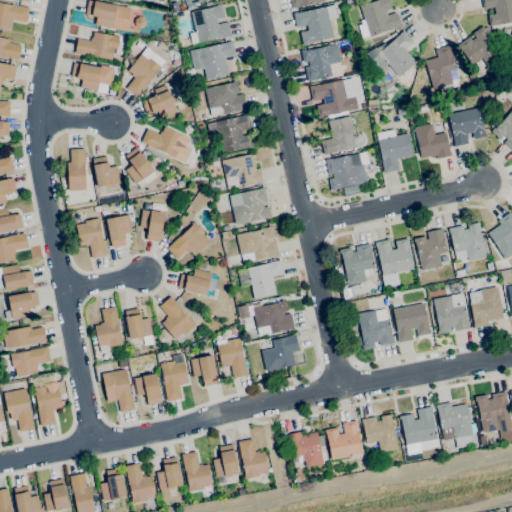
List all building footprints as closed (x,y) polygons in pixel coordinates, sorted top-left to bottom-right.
[(125,31),(111,29),(111,28),(94,25),(96,17),(91,16),(91,15),(85,14),(87,0),(94,2),(94,0),(116,4),(116,6),(130,8),(125,31)] [(291,9),(289,0),(323,0),(324,1),(299,6),(300,7),(295,8),(291,9)] [(362,38),(357,26),(362,24),(360,21),(363,19),(359,6),(376,0),(388,0),(391,8),(385,11),(387,16),(396,13),(401,26),(397,28),(397,27),(389,30),(389,29),(369,36),(369,35),(362,38)] [(489,28),(486,14),(494,13),(493,8),(482,10),(480,0),(511,0),(511,22),(493,26),(493,27),(489,28)] [(0,30),(0,1),(11,4),(28,8),(25,22),(12,19),(12,23),(10,23),(9,29),(1,27),(0,30)] [(171,11),(170,5),(176,3),(178,10),(171,11)] [(191,44),(189,33),(195,32),(191,12),(216,6),(216,5),(221,4),(223,17),(216,19),(217,24),(227,22),(230,36),(218,39),(218,38),(198,43),(197,42),(191,44)] [(302,46),(299,32),(307,30),(306,25),(295,28),(292,13),(296,12),(296,13),(325,7),(332,38),(306,43),(307,45),(302,46)] [(141,28),(136,27),(134,23),(134,19),(138,16),(142,17),(145,21),(145,25),(141,28)] [(487,67),(481,58),(472,64),(457,45),(468,37),(471,40),(475,37),(472,33),(482,26),(484,30),(502,56),(487,67)] [(111,61),(107,60),(107,59),(91,55),(91,56),(74,53),(77,38),(90,41),(90,37),(92,38),(93,31),(112,36),(112,35),(119,37),(117,49),(114,49),(111,61)] [(398,77),(386,63),(378,69),(364,53),(395,31),(397,35),(399,34),(403,31),(412,42),(404,49),(415,62),(398,77)] [(17,60),(2,57),(3,56),(0,55),(0,37),(9,39),(8,42),(20,45),(17,60)] [(206,79),(201,59),(194,61),(192,51),(199,49),(199,48),(227,42),(231,41),(235,56),(224,58),(227,75),(206,79)] [(307,82),(304,67),(309,66),(307,61),(303,62),(300,50),(305,49),(305,51),(336,44),(340,62),(339,62),(341,73),(331,75),(331,76),(316,79),(311,81),(307,82)] [(433,90),(424,61),(436,57),(434,50),(450,45),(452,52),(451,52),(456,69),(458,76),(451,78),(452,83),(433,90)] [(137,97),(125,88),(134,78),(131,75),(132,74),(127,70),(146,47),(164,62),(160,66),(161,67),(158,71),(157,71),(147,83),(148,83),(137,97)] [(0,62),(15,66),(13,79),(2,77),(0,86),(0,62)] [(107,93),(80,88),(81,80),(75,78),(76,78),(70,77),(73,63),(79,64),(79,63),(99,67),(99,65),(113,68),(112,69),(114,70),(112,80),(110,80),(109,85),(108,85),(107,93)] [(487,84),(483,78),(490,73),(494,79),(487,84)] [(318,119),(315,105),(323,104),(322,98),(311,101),(308,86),(313,85),(313,86),(341,80),(342,81),(352,78),(354,91),(344,93),(348,111),(322,116),(322,118),(318,119)] [(210,116),(209,109),(208,109),(204,88),(232,83),(231,81),(235,80),(238,92),(235,93),(235,95),(242,94),(245,109),(223,114),(222,113),(210,116)] [(160,119),(157,111),(146,115),(141,102),(147,100),(147,99),(155,95),(153,90),(165,85),(171,99),(172,98),(174,103),(173,104),(176,112),(160,119)] [(8,116),(0,115),(0,101),(9,101),(8,116)] [(454,147),(453,144),(447,114),(479,108),(484,133),(485,133),(486,136),(473,139),(471,132),(466,134),(468,144),(454,147)] [(511,150),(503,142),(506,139),(503,136),(499,139),(490,131),(493,128),(494,129),(511,109),(511,150)] [(222,153),(218,136),(209,138),(205,124),(243,115),(247,114),(250,128),(240,131),(241,136),(249,134),(252,148),(248,149),(247,147),(222,153)] [(323,155),(320,141),(331,138),(327,121),(349,116),(356,147),(327,154),(323,155)] [(0,121),(2,121),(2,122),(8,122),(8,136),(1,136),(0,136),(0,121)] [(436,159),(435,155),(420,159),(413,128),(431,124),(433,135),(445,133),(449,152),(450,152),(450,156),(436,159)] [(175,159),(170,157),(171,156),(156,149),(156,150),(140,142),(146,129),(158,134),(160,131),(161,132),(164,127),(183,136),(179,144),(181,145),(175,159)] [(383,173),(382,170),(383,170),(381,160),(375,133),(393,129),(395,136),(407,133),(412,155),(395,159),(398,170),(383,173)] [(140,189),(136,184),(135,184),(124,171),(131,165),(124,156),(135,148),(153,171),(156,176),(140,189)] [(68,191),(66,162),(70,162),(69,150),(84,149),(84,164),(85,190),(68,191)] [(331,191),(328,179),(333,178),(332,174),(328,174),(324,160),(328,159),(329,160),(358,153),(360,165),(362,165),(366,182),(353,185),(340,187),(340,188),(335,189),(335,190),(331,191)] [(227,188),(221,161),(251,154),(255,169),(258,168),(262,183),(259,184),(258,183),(254,184),(239,187),(238,185),(227,188)] [(104,188),(104,186),(97,187),(92,165),(93,165),(92,159),(106,156),(108,167),(116,166),(119,183),(110,185),(110,186),(104,188)] [(0,158),(10,157),(13,171),(0,173),(0,158)] [(0,180),(12,178),(15,192),(4,194),(6,202),(0,203),(0,180)] [(344,195),(342,188),(350,186),(352,194),(344,195)] [(235,225),(228,196),(259,189),(259,188),(263,187),(266,202),(262,203),(263,208),(268,206),(270,218),(266,219),(266,218),(235,225)] [(111,248),(110,241),(109,241),(105,219),(112,218),(110,208),(118,206),(118,207),(125,205),(127,215),(128,215),(131,232),(123,234),(124,239),(124,240),(125,245),(111,248)] [(0,231),(0,209),(6,208),(7,215),(14,214),(14,215),(19,214),(21,227),(15,228),(16,229),(0,231)] [(159,242),(145,240),(147,229),(138,228),(141,210),(150,211),(150,210),(164,213),(159,242)] [(511,254),(505,259),(487,233),(500,224),(497,221),(508,213),(511,218),(511,254)] [(91,259),(88,246),(85,246),(85,245),(79,246),(75,225),(85,223),(84,221),(98,218),(99,223),(102,239),(105,256),(91,259)] [(176,259),(166,248),(179,236),(179,237),(190,226),(190,225),(194,222),(204,233),(202,234),(209,241),(193,256),(189,251),(188,252),(186,250),(176,259)] [(467,261),(465,250),(453,252),(450,237),(449,232),(448,232),(447,229),(462,225),(463,230),(467,229),(467,225),(478,222),(479,225),(478,226),(485,257),(467,261)] [(242,263),(240,255),(236,235),(269,228),(271,229),(272,236),(271,238),(267,238),(267,242),(275,240),(278,256),(274,257),(266,258),(242,263)] [(421,270),(414,242),(413,242),(413,239),(424,236),(425,239),(427,239),(426,232),(441,229),(446,252),(438,254),(441,266),(421,270)] [(5,264),(5,261),(0,261),(0,238),(7,237),(7,236),(24,233),(27,248),(14,250),(15,254),(13,254),(14,260),(9,261),(10,263),(5,264)] [(383,288),(381,275),(382,275),(377,255),(375,247),(374,242),(388,240),(391,250),(396,249),(394,241),(407,238),(408,243),(407,243),(412,269),(396,272),(399,285),(383,288)] [(347,286),(340,254),(339,254),(338,250),(350,247),(351,252),(356,251),(355,247),(369,244),(374,268),(373,268),(376,279),(365,281),(365,282),(347,286)] [(253,299),(250,285),(240,287),(236,270),(266,264),(266,263),(279,260),(282,275),(272,277),(275,294),(253,299)] [(206,270),(198,268),(199,262),(208,265),(206,270)] [(5,291),(4,288),(0,288),(0,267),(17,264),(19,272),(24,271),(24,272),(30,271),(33,285),(27,286),(5,291)] [(212,296),(205,294),(205,296),(183,290),(183,289),(177,288),(181,274),(186,276),(186,275),(192,276),(194,269),(210,273),(210,274),(218,276),(212,296)] [(473,328),(472,324),(473,324),(472,319),(469,304),(470,304),(467,293),(479,291),(479,290),(496,286),(502,318),(487,321),(488,325),(473,328)] [(11,319),(11,318),(5,319),(4,312),(7,311),(6,304),(8,304),(7,296),(29,292),(29,293),(35,291),(38,305),(32,306),(33,307),(27,308),(28,316),(11,319)] [(437,334),(436,331),(438,331),(436,323),(435,317),(436,317),(435,316),(433,316),(432,310),(434,310),(432,299),(461,293),(467,325),(468,325),(468,328),(454,331),(453,327),(448,328),(449,332),(437,334)] [(178,343),(175,339),(174,340),(161,323),(165,319),(164,318),(167,316),(158,306),(170,296),(194,325),(184,334),(186,336),(178,343)] [(258,336),(257,328),(256,328),(252,308),(280,302),(279,301),(283,300),(286,312),(283,312),(283,315),(290,314),(293,330),(291,330),(290,330),(258,336)] [(397,343),(397,338),(392,309),(423,304),(428,328),(429,328),(430,334),(417,336),(415,328),(410,329),(412,340),(397,343)] [(239,319),(236,307),(246,305),(249,317),(239,319)] [(108,347),(107,345),(98,347),(97,340),(92,341),(91,337),(96,336),(94,325),(100,324),(99,323),(103,322),(100,309),(115,306),(118,324),(121,339),(122,344),(108,347)] [(143,344),(142,339),(137,340),(137,338),(129,339),(125,317),(124,311),(137,308),(138,314),(140,314),(140,319),(148,318),(149,322),(153,321),(154,325),(150,326),(151,335),(149,335),(151,343),(143,344)] [(362,350),(361,345),(363,345),(357,314),(374,310),(374,311),(385,309),(387,319),(393,343),(379,346),(378,342),(373,343),(374,348),(362,350)] [(5,349),(1,332),(30,326),(30,329),(42,327),(45,342),(30,345),(30,344),(5,349)] [(232,378),(230,365),(227,366),(226,365),(220,366),(216,345),(217,345),(216,336),(225,334),(226,341),(239,338),(244,360),(246,359),(248,369),(246,370),(247,375),(232,378)] [(265,371),(259,345),(272,342),(272,340),(292,336),(291,335),(295,334),(298,350),(291,352),(294,364),(265,371)] [(16,377),(14,368),(12,368),(9,354),(14,353),(30,350),(29,350),(47,346),(49,361),(37,364),(37,367),(36,367),(37,373),(16,377)] [(203,386),(201,375),(193,377),(189,360),(212,355),(217,377),(216,377),(217,384),(203,386)] [(252,373),(249,361),(255,360),(258,372),(252,373)] [(166,401),(163,384),(164,384),(161,368),(160,368),(159,364),(173,361),(174,363),(183,361),(184,364),(186,364),(188,372),(185,372),(187,382),(181,383),(182,385),(178,386),(181,399),(166,401)] [(119,413),(117,400),(106,402),(101,373),(125,369),(130,394),(131,394),(134,410),(119,413)] [(147,405),(145,394),(136,396),(133,379),(142,377),(142,376),(154,373),(161,403),(147,405)] [(40,426),(36,409),(37,409),(34,392),(33,392),(33,389),(47,386),(47,388),(57,387),(61,407),(55,409),(55,410),(52,411),(54,423),(40,426)] [(19,432),(16,420),(12,421),(12,420),(10,420),(9,413),(7,413),(3,393),(25,388),(30,414),(33,429),(19,432)] [(482,433),(479,419),(477,407),(475,401),(474,401),(474,397),(485,395),(486,400),(491,399),(491,394),(504,392),(511,434),(511,440),(499,442),(497,430),(482,433)] [(456,448),(454,439),(442,441),(436,409),(435,409),(435,405),(449,402),(450,407),(466,404),(469,424),(474,423),(476,433),(471,434),(474,445),(456,448)] [(407,455),(400,420),(399,420),(398,416),(411,414),(412,420),(417,419),(416,410),(430,407),(437,447),(420,450),(420,453),(407,455)] [(379,453),(378,446),(368,448),(368,443),(365,443),(361,423),(360,419),(374,417),(375,421),(380,420),(380,416),(391,414),(392,418),(391,418),(397,449),(379,453)] [(330,460),(325,429),(336,427),(338,435),(343,434),(341,423),(355,420),(362,454),(330,460)] [(305,467),(304,461),(295,463),(294,458),(291,458),(288,442),(287,442),(285,435),(300,432),(301,436),(316,432),(323,463),(305,467)] [(244,479),(243,475),(244,475),(241,459),(240,459),(237,442),(252,439),(254,452),(257,451),(258,453),(263,451),(268,472),(258,474),(259,476),(244,479)] [(217,485),(216,477),(215,477),(212,460),(220,458),(218,447),(231,444),(237,474),(236,474),(238,481),(232,482),(231,476),(229,476),(231,483),(226,484),(225,483),(217,485)] [(202,493),(201,489),(188,492),(187,488),(188,487),(185,472),(184,472),(181,455),(195,452),(198,465),(201,464),(201,465),(207,464),(211,485),(211,486),(212,491),(202,493)] [(168,490),(168,488),(159,489),(155,473),(163,471),(162,465),(163,465),(162,460),(175,457),(177,463),(182,485),(174,487),(174,489),(168,490)] [(147,505),(146,501),(131,504),(130,499),(131,499),(128,483),(127,483),(124,466),(139,463),(141,476),(145,476),(145,477),(151,476),(155,497),(154,497),(156,503),(147,505)] [(112,501),(111,499),(102,501),(99,484),(107,482),(106,477),(107,477),(106,471),(119,468),(125,497),(117,498),(118,500),(112,501)] [(76,511),(73,492),(72,492),(69,476),(83,473),(86,486),(89,486),(93,511),(76,511)] [(55,511),(54,509),(46,511),(42,495),(51,493),(48,482),(62,479),(68,508),(61,509),(61,510),(55,511)] [(16,511),(13,495),(14,494),(13,488),(26,486),(27,491),(28,491),(29,497),(37,495),(40,508),(42,508),(42,511),(16,511)] [(0,511),(0,489),(7,488),(11,506),(9,506),(10,511),(0,511)]
